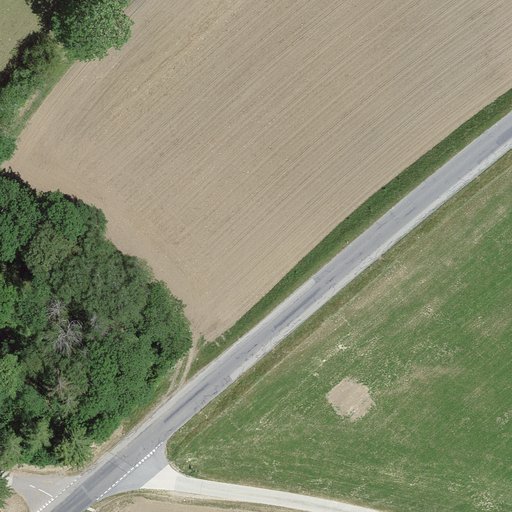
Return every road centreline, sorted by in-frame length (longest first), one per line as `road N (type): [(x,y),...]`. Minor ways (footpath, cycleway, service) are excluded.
road 1 (tertiary): [(115,469),(511,134)]
road 2 (unclassified): [(115,469),(339,511)]
